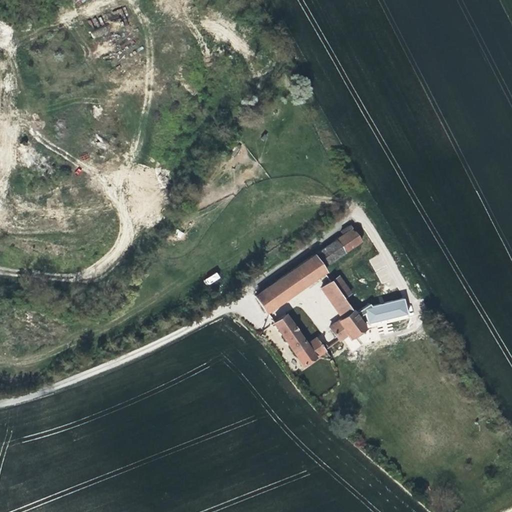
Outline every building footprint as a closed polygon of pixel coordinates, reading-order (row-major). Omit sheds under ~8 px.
[(352,229),(340,236),(252,296),(264,313),(323,272),(321,268),(361,241),(352,229)] [(207,286),(220,278),(217,272),(204,280),(207,286)] [(339,277),(321,289),(340,318),(329,325),(343,346),(368,330),(342,291),(346,288),(339,277)] [(367,324),(409,315),(405,298),(363,308),(367,324)] [(317,336),(308,342),(289,313),(274,323),(303,368),(328,352),(317,336)]
